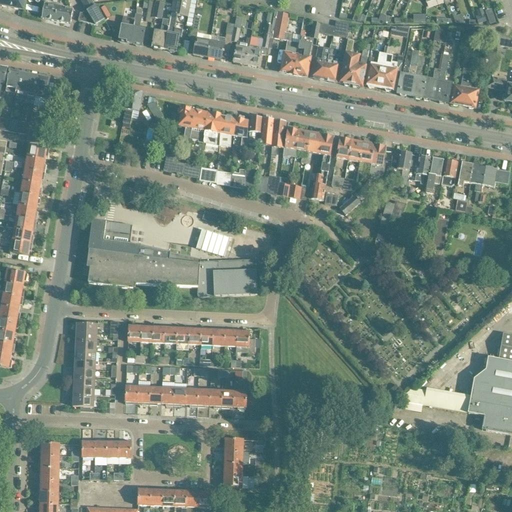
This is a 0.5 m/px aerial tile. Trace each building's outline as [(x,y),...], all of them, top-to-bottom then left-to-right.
[(0,0),(0,6),(7,8),(23,11),(25,0),(0,0)] [(91,0),(79,0),(87,12),(87,13),(96,8),(96,7),(91,0)] [(155,3),(156,2),(144,0),(143,9),(148,10),(146,22),(151,23),(152,17),(155,3)] [(169,21),(163,50),(169,51),(170,53),(174,54),(175,52),(176,53),(179,37),(182,38),(183,31),(175,30),(177,15),(188,18),(190,9),(196,10),(196,8),(197,8),(198,2),(192,1),(192,0),(190,0),(173,0),(169,21)] [(241,32),(252,33),(254,3),(239,2),(238,19),(241,20),(241,32)] [(155,3),(152,17),(161,18),(164,5),(155,3)] [(44,6),(42,20),(70,25),(73,11),(44,6)] [(80,14),(78,22),(96,26),(104,21),(102,19),(96,8),(87,13),(87,12),(82,15),(80,14)] [(196,10),(195,15),(202,17),(203,10),(197,8),(196,8),(196,10)] [(135,20),(130,44),(135,45),(136,47),(140,48),(142,46),(143,47),(146,30),(140,29),(142,16),(143,11),(137,9),(135,20)] [(285,33),(288,15),(277,13),(275,13),(272,27),(269,49),(272,50),(273,39),(283,41),(285,33)] [(484,15),(475,18),(478,25),(486,22),(484,15)] [(206,58),(209,42),(197,40),(201,17),(195,16),(191,35),(187,55),(206,58)] [(461,16),(454,18),(456,24),(464,24),(461,16)] [(121,26),(118,41),(119,41),(119,42),(120,43),(121,44),(124,45),(127,44),(130,44),(135,20),(123,17),(121,26)] [(163,50),(169,21),(163,20),(161,33),(155,31),(152,48),(153,48),(154,50),(158,51),(159,50),(163,50)] [(293,31),(295,24),(289,22),(287,29),(293,31)] [(318,41),(319,34),(320,25),(313,22),(310,39),(304,38),(306,25),(303,24),(300,43),(299,44),(294,75),(294,76),(305,78),(306,77),(310,57),(312,47),(316,48),(317,41),(318,41)] [(335,28),(333,37),(347,39),(348,33),(349,25),(339,23),(336,22),(335,28)] [(229,52),(231,43),(230,43),(233,25),(228,24),(226,34),(227,34),(224,45),(209,42),(206,58),(220,61),(222,50),(229,52)] [(235,26),(233,25),(230,43),(231,43),(238,44),(240,30),(240,26),(235,25),(235,26)] [(268,57),(269,49),(272,27),(266,25),(262,49),(249,46),(248,50),(245,66),(258,68),(260,55),(268,57)] [(333,37),(335,28),(320,25),(319,34),(333,37)] [(438,27),(436,27),(434,42),(446,44),(447,40),(438,27)] [(293,35),(285,33),(283,41),(287,42),(281,72),(286,73),(286,75),(293,76),(293,74),(294,75),(299,44),(291,43),(293,35)] [(510,49),(511,41),(511,40),(497,34),(494,36),(499,43),(499,46),(510,49)] [(485,35),(473,44),(477,49),(489,40),(485,35)] [(357,67),(360,56),(358,55),(359,53),(354,52),(355,42),(349,41),(346,53),(340,84),(344,85),(344,87),(350,88),(350,86),(352,86),(355,67),(357,67)] [(362,88),(366,66),(369,52),(371,53),(372,47),(370,46),(364,45),(362,56),(360,56),(357,67),(355,67),(352,86),(353,87),(352,88),(358,89),(358,87),(362,88)] [(341,59),(336,57),(338,47),(331,46),(330,50),(323,81),(328,82),(328,83),(334,84),(334,83),(336,83),(340,64),(341,59)] [(245,66),(248,50),(235,47),(232,63),(245,66)] [(450,48),(445,47),(444,56),(435,101),(439,102),(439,104),(445,105),(445,103),(448,104),(452,84),(445,83),(450,57),(449,57),(450,48)] [(323,81),(330,50),(324,48),(321,60),(315,59),(311,79),(314,79),(314,80),(320,81),(320,80),(323,81)] [(388,48),(386,55),(380,89),(385,90),(386,92),(390,93),(392,92),(392,91),(393,91),(395,79),(399,80),(404,57),(398,56),(397,65),(392,64),(393,56),(389,55),(391,49),(388,48)] [(411,97),(419,56),(419,52),(413,52),(408,76),(402,75),(398,94),(400,95),(400,97),(406,98),(406,96),(411,97)] [(386,55),(379,54),(377,66),(370,65),(366,86),(368,86),(368,87),(369,89),(373,90),(375,88),(380,89),(386,55)] [(444,56),(444,55),(441,55),(438,70),(435,70),(433,80),(426,79),(423,99),(424,99),(424,101),(430,102),(430,100),(435,101),(444,56)] [(423,99),(426,79),(421,78),(425,57),(419,56),(411,97),(416,98),(415,100),(421,101),(422,99),(423,99)] [(0,101),(3,84),(5,85),(8,69),(0,66),(0,101)] [(16,93),(20,71),(10,69),(6,92),(16,93)] [(26,97),(30,73),(20,71),(16,93),(16,94),(16,95),(26,97)] [(35,99),(40,75),(30,73),(26,97),(35,99)] [(46,101),(50,78),(51,77),(40,75),(35,99),(46,101)] [(463,107),(469,76),(469,77),(463,76),(460,87),(454,86),(450,104),(452,105),(453,106),(456,107),(458,106),(463,107)] [(470,76),(469,76),(463,107),(467,108),(469,109),(472,110),(474,109),(475,109),(479,91),(472,90),(474,81),(470,76)] [(493,78),(485,88),(504,92),(506,81),(493,78)] [(511,103),(511,85),(508,85),(506,95),(505,95),(504,96),(503,96),(503,97),(503,98),(502,98),(502,99),(503,100),(503,101),(504,102),(505,102),(506,102),(506,103),(511,103)] [(139,113),(142,96),(142,94),(129,92),(123,124),(130,126),(132,119),(138,120),(139,113)] [(163,118),(155,104),(155,99),(149,97),(149,99),(148,106),(147,106),(156,120),(157,122),(159,120),(162,126),(163,125),(165,129),(169,126),(166,123),(163,118)] [(173,114),(171,124),(178,125),(178,127),(192,130),(195,111),(182,109),(180,109),(179,115),(173,114)] [(192,130),(190,140),(198,142),(198,144),(203,145),(203,144),(204,139),(204,138),(205,132),(204,132),(208,114),(195,111),(192,130)] [(204,139),(203,144),(205,144),(220,148),(220,135),(217,135),(221,118),(221,116),(208,114),(204,132),(205,132),(204,138),(204,139)] [(260,146),(263,119),(251,117),(249,133),(250,133),(249,145),(250,147),(252,147),(255,146),(260,146)] [(221,118),(217,135),(220,135),(220,148),(231,148),(232,137),(236,138),(237,130),(232,129),(233,120),(231,120),(230,118),(228,118),(226,119),(221,118)] [(0,132),(8,133),(10,122),(0,119),(0,132)] [(263,119),(260,146),(272,148),(273,138),(272,138),(274,121),(263,119)] [(233,120),(232,129),(237,130),(236,138),(242,139),(240,154),(246,154),(247,140),(249,123),(243,122),(242,121),(239,120),(238,121),(237,121),(233,120)] [(272,148),(271,157),(276,158),(277,149),(284,150),(285,139),(286,123),(274,121),(272,138),(273,138),(272,148)] [(18,135),(20,123),(10,122),(8,133),(18,135)] [(28,137),(30,125),(20,123),(18,135),(28,137)] [(30,123),(30,125),(28,137),(27,143),(41,145),(41,142),(42,136),(34,135),(36,124),(30,123)] [(296,152),(299,133),(297,133),(298,132),(297,131),(294,130),(293,131),(292,132),(287,130),(285,150),(283,158),(286,159),(288,158),(295,159),(296,152)] [(308,154),(310,135),(305,134),(305,133),(304,132),(301,131),(300,132),(300,133),(299,133),(296,152),(308,154)] [(318,156),(321,137),(320,137),(320,136),(320,135),(316,134),(315,135),(315,136),(310,135),(308,154),(318,156)] [(322,136),(321,137),(318,156),(324,157),(322,164),(321,173),(321,177),(315,176),(312,190),(311,200),(311,201),(323,202),(326,186),(329,174),(331,159),(333,138),(322,136)] [(347,162),(350,142),(349,142),(349,141),(348,140),(346,140),(344,140),(344,141),(339,140),(337,150),(336,160),(347,162)] [(358,164),(362,144),(357,144),(357,143),(356,142),(354,141),(352,142),(351,143),(350,142),(347,162),(358,164)] [(370,166),(374,147),(372,147),(373,145),(372,144),(369,144),(367,144),(367,145),(362,144),(358,164),(370,166)] [(375,147),(374,147),(370,166),(371,166),(369,175),(377,177),(378,173),(385,174),(387,164),(383,163),(386,149),(381,148),(381,147),(380,146),(376,145),(375,146),(375,147)] [(48,150),(29,147),(27,159),(45,162),(46,157),(48,158),(49,151),(48,150)] [(409,174),(412,156),(406,155),(405,153),(402,152),(400,154),(399,159),(391,158),(391,177),(397,178),(398,171),(403,172),(400,186),(407,187),(409,174)] [(417,171),(419,158),(412,156),(409,174),(412,175),(413,171),(417,171)] [(428,178),(431,160),(419,157),(419,158),(417,171),(415,182),(421,183),(420,185),(423,186),(424,177),(428,178)] [(166,158),(163,171),(171,173),(174,159),(166,158)] [(44,166),(45,162),(27,159),(25,171),(45,174),(46,166),(44,166)] [(444,162),(431,160),(428,178),(426,190),(426,194),(433,195),(435,185),(440,186),(444,162)] [(445,162),(443,172),(443,179),(441,187),(451,189),(454,186),(458,164),(445,162)] [(200,181),(201,173),(202,169),(186,165),(183,178),(191,179),(200,181)] [(470,185),(473,167),(461,165),(460,175),(458,182),(459,183),(458,188),(463,188),(464,184),(470,185)] [(482,187),(486,169),(473,167),(470,185),(476,186),(474,193),(476,193),(481,194),(482,187)] [(497,171),(486,169),(482,187),(495,189),(495,188),(497,188),(498,186),(506,188),(508,175),(496,173),(497,171)] [(217,185),(218,172),(217,172),(218,171),(210,170),(210,175),(201,173),(200,181),(199,182),(217,185)] [(44,181),(45,174),(25,171),(23,182),(41,185),(41,181),(44,181)] [(244,191),(245,177),(246,171),(240,171),(239,174),(232,174),(231,188),(244,191)] [(231,188),(232,174),(231,174),(218,172),(217,185),(217,186),(231,188)] [(254,193),(256,177),(245,177),(244,191),(254,193)] [(268,185),(269,179),(257,177),(256,177),(254,193),(261,194),(266,195),(268,185)] [(269,177),(269,179),(268,185),(266,195),(277,197),(279,185),(280,178),(269,177)] [(345,180),(333,178),(332,187),(333,189),(340,190),(343,191),(345,180)] [(357,182),(345,180),(343,191),(354,193),(357,182)] [(40,189),(41,185),(23,182),(21,194),(41,197),(42,190),(40,189)] [(289,198),(290,187),(279,185),(277,197),(289,198)] [(300,201),(302,189),(290,187),(289,198),(300,201)] [(311,200),(312,190),(302,189),(300,201),(311,202),(311,201),(311,200)] [(453,200),(457,201),(463,202),(464,197),(457,195),(458,189),(456,189),(453,200)] [(40,205),(41,197),(21,194),(19,206),(37,209),(38,205),(40,205)] [(327,195),(326,203),(325,206),(337,207),(338,197),(327,195)] [(342,208),(340,210),(346,217),(360,205),(354,198),(342,208)] [(467,203),(463,202),(457,201),(455,212),(466,214),(467,203)] [(381,225),(377,240),(384,242),(387,227),(388,227),(391,217),(400,220),(404,205),(395,202),(394,206),(387,203),(380,225),(386,227),(381,225)] [(36,213),(37,209),(19,206),(17,218),(37,221),(38,213),(36,213)] [(217,217),(205,213),(202,221),(214,225),(217,217)] [(35,229),(37,221),(17,218),(15,230),(33,232),(33,229),(35,229)] [(84,264),(83,276),(89,276),(88,284),(135,290),(135,285),(197,288),(198,266),(199,266),(200,263),(200,262),(201,261),(141,247),(141,246),(130,245),(132,227),(113,224),(112,227),(106,226),(106,223),(92,221),(88,251),(89,251),(87,264),(84,264)] [(442,248),(447,223),(438,221),(433,246),(442,248)] [(32,236),(33,232),(15,230),(13,241),(33,245),(34,237),(32,236)] [(202,231),(196,250),(224,258),(229,239),(202,231)] [(31,253),(33,245),(13,241),(11,254),(10,255),(17,256),(17,255),(29,256),(30,252),(31,253)] [(384,255),(405,260),(408,250),(386,244),(384,255)] [(197,295),(197,296),(197,297),(198,297),(198,298),(199,298),(200,298),(201,298),(257,297),(257,271),(257,262),(241,262),(227,262),(219,262),(200,262),(200,263),(199,266),(198,266),(197,288),(197,295)] [(26,275),(26,274),(8,271),(6,283),(24,286),(24,282),(26,282),(27,275),(26,275)] [(23,290),(24,286),(6,283),(4,295),(24,298),(25,290),(23,290)] [(22,306),(24,298),(4,295),(1,307),(20,310),(20,306),(22,306)] [(19,314),(20,310),(1,307),(0,314),(0,318),(19,322),(21,314),(19,314)] [(18,329),(19,322),(0,318),(0,330),(16,333),(16,329),(18,329)] [(119,336),(119,323),(111,323),(111,335),(114,336),(119,336)] [(77,324),(77,334),(97,335),(98,325),(77,324)] [(140,344),(141,327),(137,327),(137,326),(129,325),(128,344),(140,344)] [(152,345),(153,327),(145,326),(145,328),(141,327),(140,344),(152,345)] [(164,345),(165,329),(161,329),(161,327),(153,327),(152,345),(164,345)] [(176,346),(177,327),(169,327),(169,329),(165,329),(164,345),(176,346)] [(188,347),(189,330),(184,330),(185,328),(177,327),(176,346),(188,347)] [(200,347),(201,329),(193,328),(193,330),(189,330),(188,347),(200,347)] [(212,348),(213,331),(209,331),(209,329),(201,329),(200,347),(212,348)] [(224,348),(225,330),(217,329),(217,331),(213,331),(212,348),(224,348)] [(15,338),(16,333),(0,330),(0,343),(15,346),(16,338),(15,338)] [(236,349),(237,332),(233,332),(233,330),(225,330),(224,348),(236,349)] [(255,356),(255,340),(249,339),(249,333),(249,331),(241,330),(241,332),(237,332),(236,349),(236,354),(248,354),(248,356),(255,356)] [(97,342),(97,335),(77,334),(76,343),(99,344),(99,342),(97,342)] [(511,335),(505,334),(500,359),(490,357),(487,370),(475,378),(471,395),(468,414),(485,417),(482,428),(485,432),(511,436),(511,335)] [(14,354),(15,346),(0,343),(0,355),(11,357),(12,353),(14,354)] [(99,347),(99,344),(76,343),(76,352),(96,353),(97,347),(99,347)] [(99,355),(96,354),(96,353),(76,352),(75,361),(99,362),(99,355)] [(11,361),(11,357),(0,355),(0,367),(9,369),(11,369),(12,362),(11,361)] [(98,366),(99,362),(75,361),(75,371),(96,372),(96,366),(98,366)] [(95,381),(96,372),(75,371),(74,380),(95,381)] [(95,390),(95,381),(74,380),(74,389),(95,390)] [(422,406),(468,414),(471,395),(423,386),(423,389),(414,387),(398,401),(404,402),(402,410),(421,413),(422,406)] [(137,404),(138,388),(126,387),(125,405),(133,406),(133,404),(137,404)] [(149,407),(150,388),(138,388),(137,404),(142,404),(142,406),(149,407)] [(162,405),(162,389),(150,388),(149,407),(157,407),(158,405),(162,405)] [(94,397),(95,390),(74,389),(74,398),(96,399),(97,397),(94,397)] [(173,408),(174,390),(162,389),(162,405),(166,405),(166,407),(173,408)] [(186,406),(186,390),(174,390),(173,408),(181,408),(181,406),(186,406)] [(198,409),(199,391),(186,390),(186,406),(190,406),(190,408),(198,409)] [(210,408),(211,391),(199,391),(198,409),(205,409),(205,407),(210,408)] [(222,410),(223,392),(211,391),(210,408),(214,408),(214,410),(222,410)] [(234,409),(235,393),(223,392),(222,410),(230,410),(230,409),(234,409)] [(246,410),(247,393),(235,393),(234,409),(238,409),(238,411),(245,411),(245,410),(246,410)] [(391,394),(386,400),(393,405),(398,399),(391,394)] [(96,402),(96,399),(74,398),(73,408),(80,408),(80,413),(93,413),(94,409),(94,402),(96,402)] [(244,453),(244,441),(225,441),(225,442),(223,442),(223,448),(224,448),(224,453),(244,453)] [(94,460),(94,443),(91,443),(91,442),(83,442),(83,443),(83,460),(94,460)] [(119,460),(119,443),(115,443),(115,442),(107,442),(107,443),(107,460),(119,460)] [(131,460),(131,443),(130,443),(130,442),(122,442),(122,443),(119,443),(119,460),(131,460)] [(107,460),(107,443),(94,443),(94,460),(107,460)] [(60,457),(60,446),(41,445),(41,446),(39,446),(39,453),(41,453),(41,457),(60,457)] [(243,465),(244,453),(224,453),(224,457),(223,457),(222,465),(243,465)] [(60,470),(60,457),(41,457),(41,461),(39,461),(39,469),(60,470)] [(91,463),(92,471),(100,470),(100,462),(91,463)] [(243,477),(243,465),(222,465),(222,473),(224,473),(223,477),(243,477)] [(60,482),(60,470),(39,469),(39,477),(40,477),(40,481),(60,482)] [(242,490),(243,477),(223,477),(223,481),(222,481),(222,488),(223,488),(223,489),(242,490)] [(59,494),(60,482),(40,481),(40,485),(38,485),(38,493),(59,494)] [(311,488),(311,508),(330,508),(331,488),(311,488)] [(151,507),(151,489),(143,489),(143,490),(139,490),(138,506),(151,507)] [(163,507),(163,491),(159,491),(159,489),(151,489),(151,507),(163,507)] [(175,508),(175,490),(167,489),(167,491),(163,491),(163,507),(175,508)] [(187,508),(187,492),(183,492),(183,490),(175,490),(175,508),(187,508)] [(199,509),(199,491),(191,490),(191,492),(187,492),(187,508),(199,509)] [(211,501),(212,493),(207,493),(207,491),(199,491),(199,509),(211,509),(211,508),(213,508),(213,501),(211,501)] [(59,506),(59,494),(38,493),(38,501),(40,501),(40,505),(59,506)]
